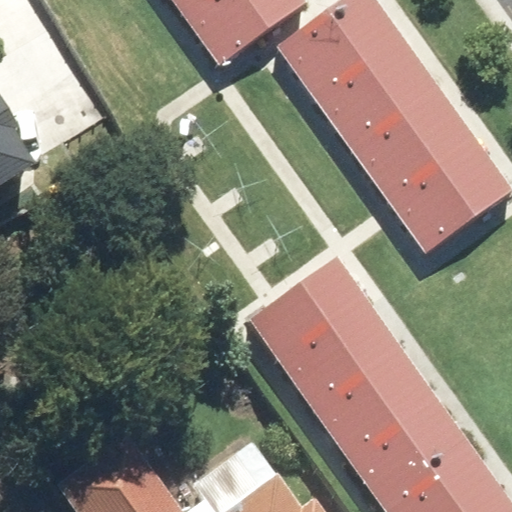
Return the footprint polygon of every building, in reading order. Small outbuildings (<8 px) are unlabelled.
[(298,10),(291,0),(160,0),(211,71),(298,10)] [(420,260),(506,198),(363,0),(349,0),(273,55),(420,260)] [(0,189),(31,170),(10,136),(17,131),(0,103),(0,189)] [(504,511),(328,267),(241,329),(371,511),(504,511)] [(47,493),(61,511),(276,511),(262,491),(232,511),(164,511),(115,444),(47,493)]
